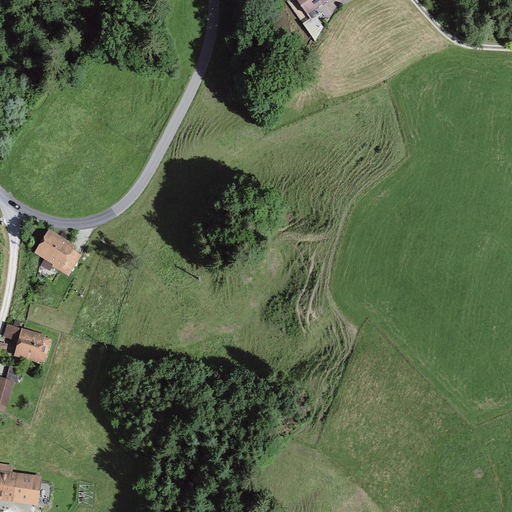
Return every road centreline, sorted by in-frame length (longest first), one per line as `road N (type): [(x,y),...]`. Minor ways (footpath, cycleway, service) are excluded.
road 1 (unclassified): [(10,207),(89,226),(122,212),(203,69),(214,0)]
road 2 (unclassified): [(10,207),(17,242),(0,331)]
